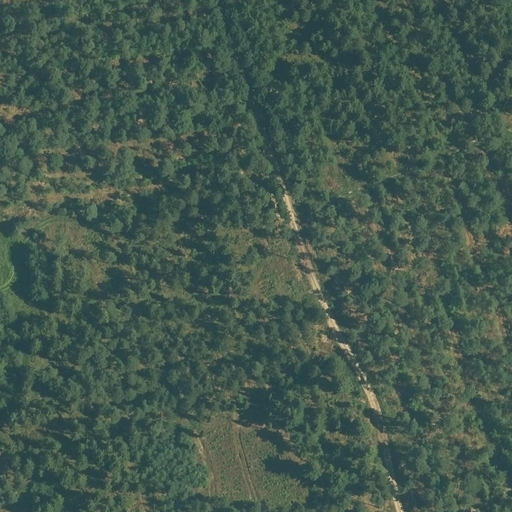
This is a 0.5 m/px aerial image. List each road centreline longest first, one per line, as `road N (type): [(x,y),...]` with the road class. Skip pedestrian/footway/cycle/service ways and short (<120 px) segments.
road 1 (track): [(400,511),(365,386),(214,0)]
road 2 (track): [(511,128),(301,223)]
